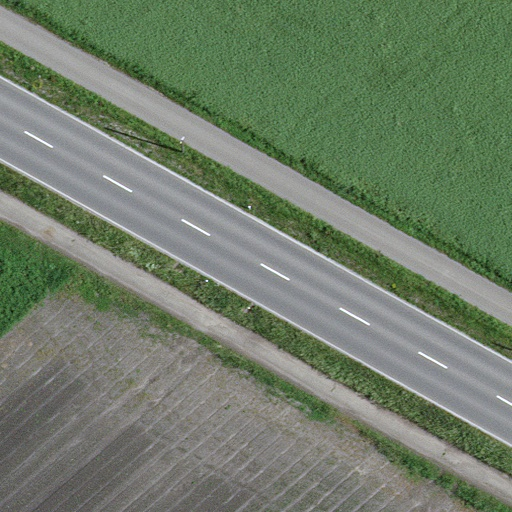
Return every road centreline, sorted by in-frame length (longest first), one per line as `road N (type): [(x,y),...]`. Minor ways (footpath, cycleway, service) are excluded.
road 1 (track): [(0,211),(511,500)]
road 2 (primary): [(511,416),(0,133)]
road 3 (track): [(0,27),(511,310)]
